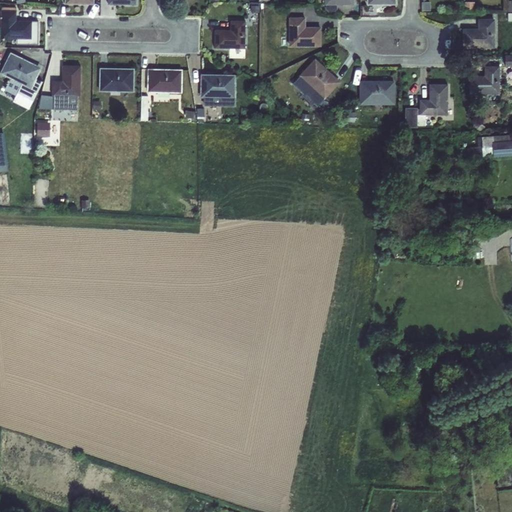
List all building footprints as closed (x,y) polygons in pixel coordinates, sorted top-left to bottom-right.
[(429,0),(420,0),(421,8),(430,8),(429,0)] [(474,2),(464,2),(464,11),(474,11),(474,2)] [(0,10),(0,12),(0,38),(16,39),(16,44),(37,44),(38,21),(31,21),(15,20),(16,11),(0,10)] [(305,17),(288,17),(288,46),(320,46),(320,27),(305,27),(305,17)] [(477,28),(462,28),(462,48),(494,48),(494,19),(477,19),(477,28)] [(214,29),(214,48),(244,49),(245,20),(230,20),(229,30),(214,29)] [(10,53),(0,72),(10,78),(3,90),(15,96),(13,99),(29,107),(42,81),(35,78),(40,68),(10,53)] [(299,76),(294,82),(318,105),(323,99),(324,99),(340,82),(314,58),(298,75),(299,76)] [(51,80),(51,96),(55,96),(54,109),(79,110),(79,96),(80,65),(61,65),(61,80),(51,80)] [(468,76),(468,94),(499,94),(499,66),(484,66),(484,75),(468,76)] [(99,68),(99,91),(133,91),(133,69),(99,68)] [(147,69),(147,92),(181,92),(181,70),(147,69)] [(200,75),(200,97),(203,97),(203,106),(234,106),(234,98),(234,75),(200,75)] [(359,81),(359,105),(394,105),(394,81),(359,81)] [(419,99),(419,115),(447,115),(447,84),(428,84),(428,99),(419,99)] [(355,108),(348,111),(351,117),(357,114),(355,108)] [(404,108),(404,127),(417,127),(417,126),(425,125),(424,116),(417,116),(417,108),(404,108)] [(185,110),(184,118),(193,118),(193,111),(185,110)] [(476,120),(472,125),(480,132),(484,127),(476,120)] [(37,121),(36,135),(49,136),(50,122),(37,121)] [(481,146),(469,147),(470,159),(484,158),(484,156),(511,154),(511,134),(481,137),(481,146)]
